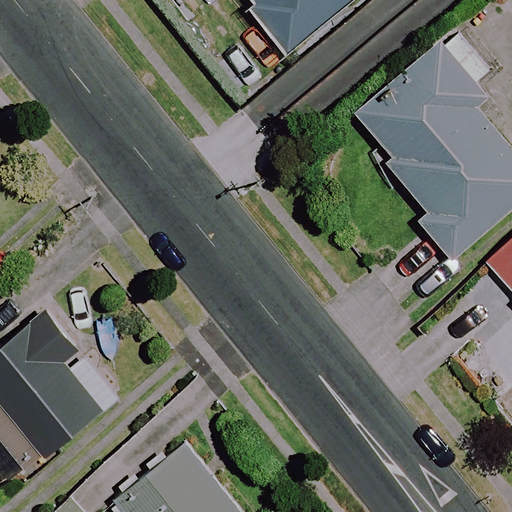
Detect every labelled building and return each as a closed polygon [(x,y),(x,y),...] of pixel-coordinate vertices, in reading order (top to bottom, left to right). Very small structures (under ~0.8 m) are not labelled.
[(259,0),(261,1),(254,7),(293,54),(359,0),(259,0)] [(487,100),(443,45),(359,113),(396,159),(391,163),(432,213),(423,220),(455,259),(511,213),(511,146),(479,106),(487,100)] [(446,266),(421,237),(375,275),(399,305),(446,266)] [(511,239),(485,265),(511,293),(511,239)] [(123,397),(57,308),(0,351),(0,396),(2,400),(0,401),(0,466),(11,481),(123,397)] [(238,511),(186,446),(110,507),(114,511),(238,511)] [(93,511),(77,495),(58,511),(93,511)]
